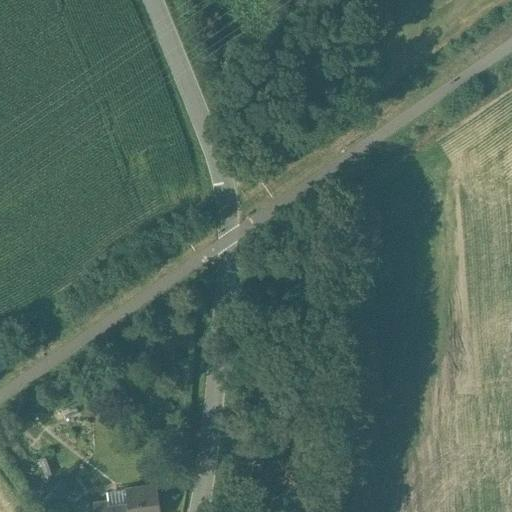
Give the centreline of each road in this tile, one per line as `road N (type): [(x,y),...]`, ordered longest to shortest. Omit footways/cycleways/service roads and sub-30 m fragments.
road 1 (tertiary): [(166,0),(209,113),(229,218),(198,511)]
road 2 (track): [(225,179),(505,0)]
